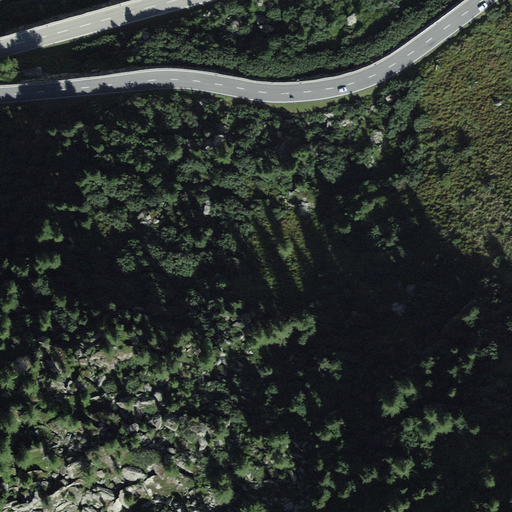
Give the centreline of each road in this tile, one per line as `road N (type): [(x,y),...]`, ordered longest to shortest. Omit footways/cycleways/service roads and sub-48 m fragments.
road 1 (primary): [(482,0),(384,70),(340,87),(276,93),(175,79),(0,95)]
road 2 (primary): [(0,48),(178,0)]
